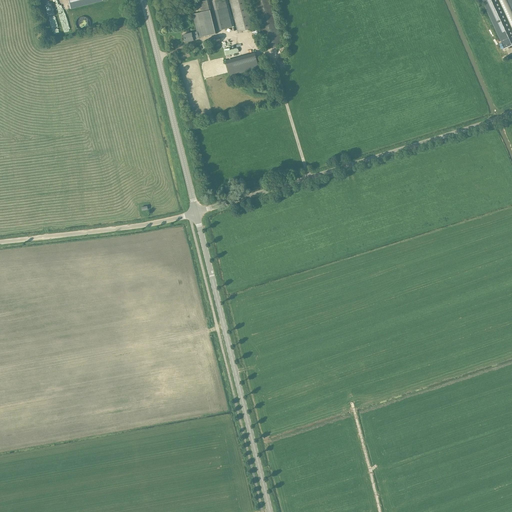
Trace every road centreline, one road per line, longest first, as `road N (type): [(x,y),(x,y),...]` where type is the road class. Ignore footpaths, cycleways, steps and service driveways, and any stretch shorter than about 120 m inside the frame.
road 1 (unclassified): [(196,213),(511,112)]
road 2 (tertiary): [(270,511),(196,213)]
road 3 (tertiary): [(196,213),(142,0)]
road 4 (unclassified): [(0,242),(196,213)]
